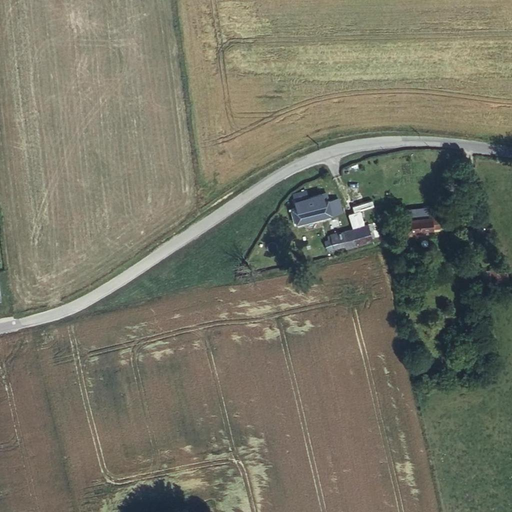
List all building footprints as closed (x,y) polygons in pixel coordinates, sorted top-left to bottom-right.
[(293,209),(297,222),(339,211),(338,205),(340,204),(338,198),(328,201),(326,192),(307,198),(305,191),(293,194),(297,208),(293,209)] [(390,213),(381,215),(384,227),(393,225),(390,213)] [(406,219),(408,230),(408,235),(424,233),(423,229),(427,228),(451,226),(450,215),(406,219)] [(324,240),(327,249),(345,244),(346,247),(372,240),(368,224),(327,236),(328,239),(324,240)] [(503,283),(501,268),(491,269),(492,284),(503,283)]
